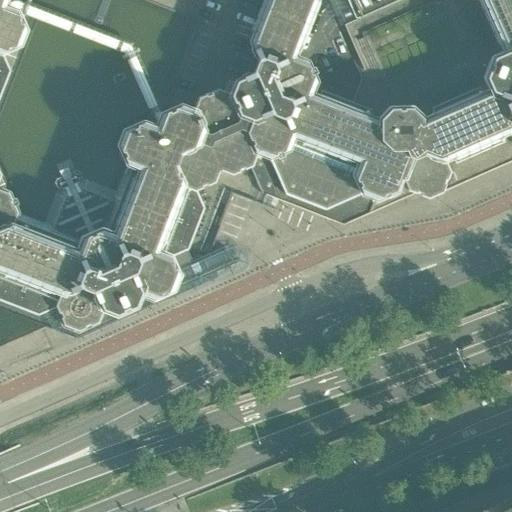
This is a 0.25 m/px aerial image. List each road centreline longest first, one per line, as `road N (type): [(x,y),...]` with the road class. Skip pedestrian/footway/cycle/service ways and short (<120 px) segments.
road 1 (primary): [(511,317),(81,469),(7,482)]
road 2 (primary): [(466,266),(191,380),(7,482)]
road 3 (unclassified): [(466,266),(434,259),(363,267),(0,418)]
road 4 (primary): [(107,511),(511,353)]
road 5 (primary): [(279,511),(511,418)]
